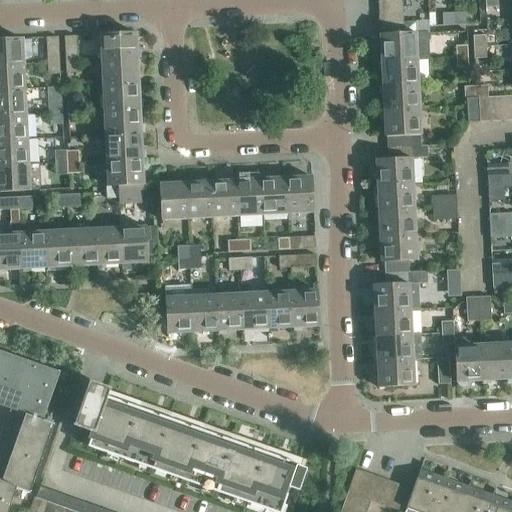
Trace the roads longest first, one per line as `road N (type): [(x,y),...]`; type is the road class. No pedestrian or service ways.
road 1 (residential): [(354,429),(0,308)]
road 2 (residential): [(169,4),(180,149),(341,140)]
road 3 (residential): [(354,429),(341,140)]
road 4 (residential): [(0,12),(169,4)]
road 5 (residential): [(511,415),(354,429)]
road 6 (residential): [(341,140),(337,0)]
